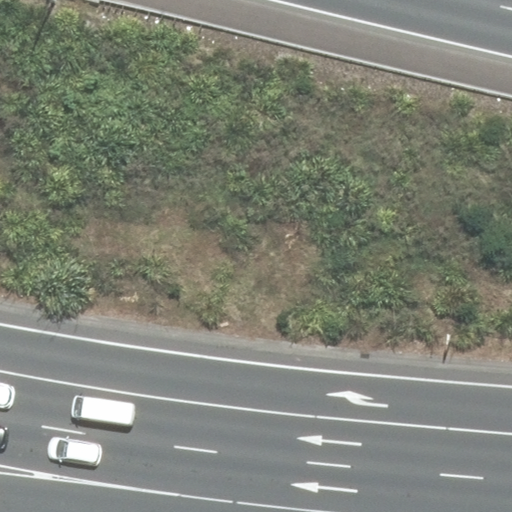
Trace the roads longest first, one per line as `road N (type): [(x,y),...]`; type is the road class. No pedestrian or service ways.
road 1 (motorway): [(511,474),(0,393)]
road 2 (motorway): [(511,485),(415,511),(193,511),(0,499)]
